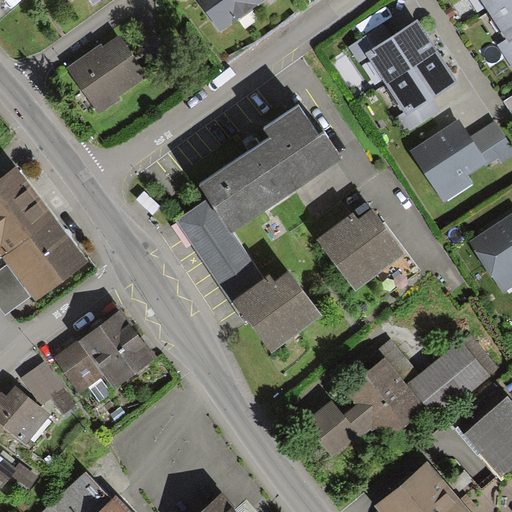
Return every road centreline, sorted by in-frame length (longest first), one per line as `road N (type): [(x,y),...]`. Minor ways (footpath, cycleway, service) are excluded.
road 1 (residential): [(84,184),(341,0)]
road 2 (tertiary): [(140,261),(314,511)]
road 3 (residential): [(140,261),(28,334),(0,362)]
road 4 (residential): [(135,0),(9,88)]
road 5 (tertiary): [(9,88),(84,184)]
